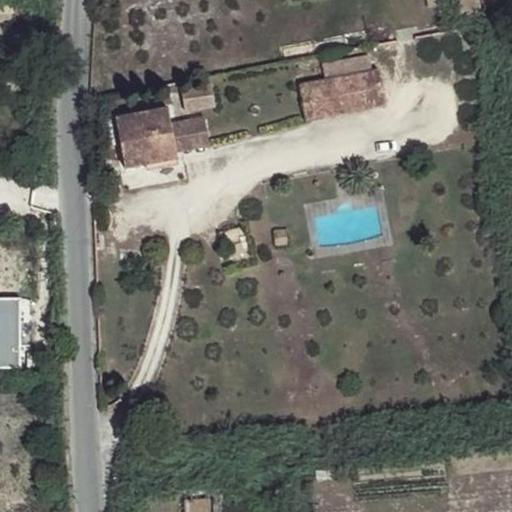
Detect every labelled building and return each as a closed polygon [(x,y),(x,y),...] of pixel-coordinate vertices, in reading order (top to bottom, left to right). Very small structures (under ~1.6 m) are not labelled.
[(444,0),(426,0),(428,9),(446,5),(444,0)] [(454,0),(457,12),(479,8),(477,0),(454,0)] [(379,70),(299,85),(305,120),(385,105),(379,70)] [(186,110),(217,104),(213,83),(182,89),(186,110)] [(176,153),(171,123),(168,108),(115,118),(124,170),(178,160),(176,153)] [(204,117),(171,123),(176,153),(210,146),(204,117)] [(4,246),(0,246),(0,294),(30,293),(29,257),(5,258),(4,246)] [(0,366),(22,366),(22,295),(0,295),(0,366)]
